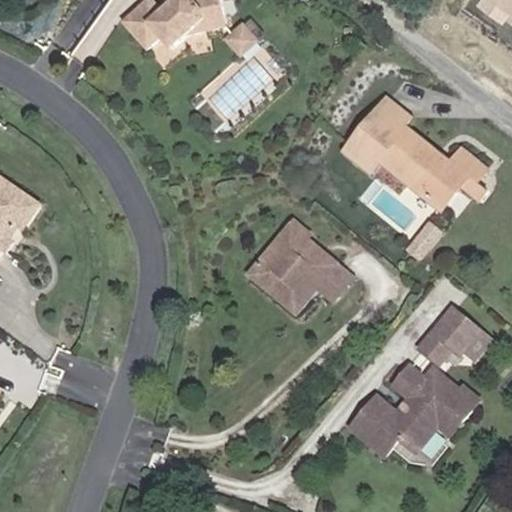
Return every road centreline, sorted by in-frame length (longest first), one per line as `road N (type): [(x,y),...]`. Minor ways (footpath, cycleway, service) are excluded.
road 1 (residential): [(0,83),(39,94),(161,234),(167,348),(94,511)]
road 2 (unclassified): [(390,0),(511,96)]
